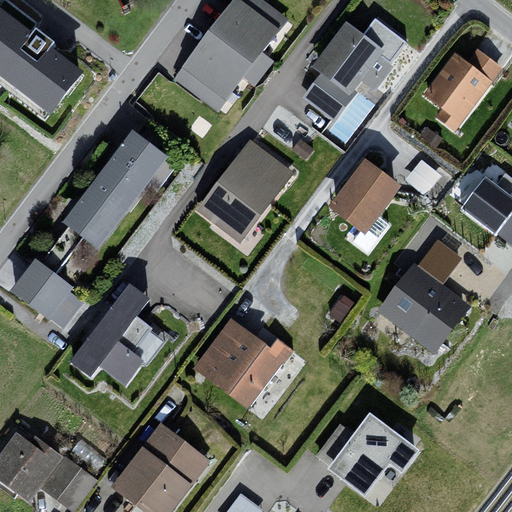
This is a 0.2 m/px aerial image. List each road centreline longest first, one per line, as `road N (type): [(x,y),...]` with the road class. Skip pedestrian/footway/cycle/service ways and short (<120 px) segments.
road 1 (unknown): [(202,310),(147,268),(342,0)]
road 2 (residential): [(187,0),(0,247)]
